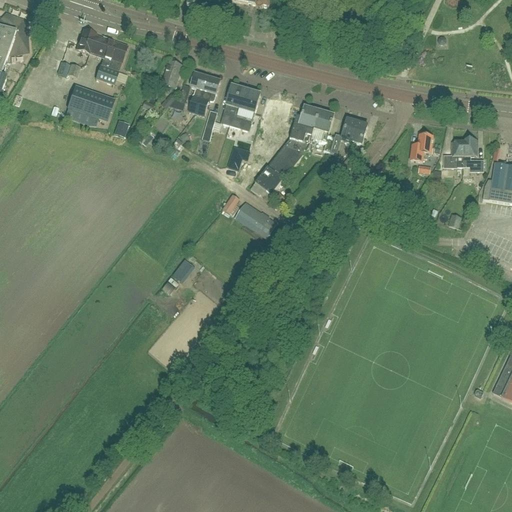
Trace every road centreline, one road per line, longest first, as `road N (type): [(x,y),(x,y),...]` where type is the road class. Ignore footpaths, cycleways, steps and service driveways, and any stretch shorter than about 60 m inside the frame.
road 1 (unclassified): [(85,511),(343,198)]
road 2 (secondary): [(398,94),(90,17)]
road 3 (residential): [(460,245),(421,237),(343,198)]
road 4 (unclassified): [(343,198),(390,141),(402,117),(398,94)]
